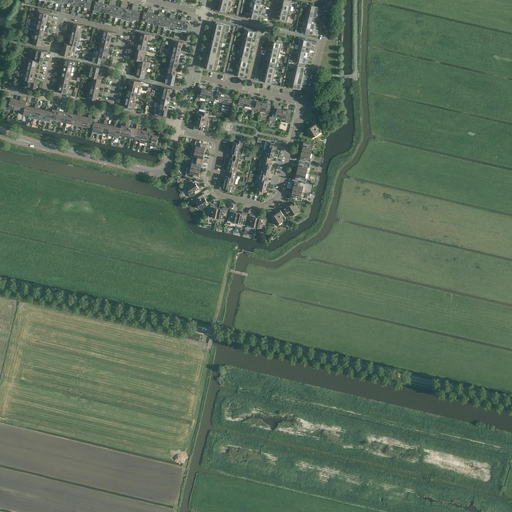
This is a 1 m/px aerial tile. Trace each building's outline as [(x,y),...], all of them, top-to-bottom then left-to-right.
[(99,11),(101,2),(95,1),(93,13),(99,14),(99,11)] [(230,12),(231,7),(220,4),(219,10),(230,12)] [(308,4),(306,10),(318,13),(319,10),(323,11),(323,8),(308,4)] [(115,17),(118,6),(112,5),(110,13),(110,16),(115,17)] [(121,19),(124,8),(118,6),(115,17),(121,19)] [(37,17),(38,17),(47,19),(49,11),(38,8),(36,17),(37,17)] [(126,21),(129,9),(124,8),(121,19),(126,21)] [(133,19),(135,10),(129,9),(126,21),(132,22),(133,19)] [(148,22),(151,9),(148,9),(147,13),(144,12),(142,20),(148,22)] [(322,13),(318,13),(306,10),(305,16),(317,18),(318,15),(321,16),(322,13)] [(159,24),(162,12),(159,11),(159,15),(155,14),(153,23),(159,24)] [(164,27),(167,17),(163,16),(164,12),(162,12),(159,24),(159,26),(164,27)] [(170,30),(173,14),(171,14),(170,18),(167,17),(164,27),(164,29),(170,30)] [(175,31),(178,20),(175,19),(176,15),(173,14),(170,30),(175,31)] [(181,29),(184,17),(182,16),(181,20),(178,20),(175,31),(181,32),(181,29)] [(321,19),(317,18),(305,16),(304,21),(316,24),(316,21),(320,22),(321,19)] [(320,25),(316,24),(304,21),(303,27),(315,29),(315,27),(319,27),(320,25)] [(216,23),(214,28),(225,31),(227,25),(216,23)] [(318,30),(315,29),(303,27),(301,32),(313,35),(314,32),(318,33),(318,30)] [(224,36),(225,31),(214,28),(213,34),(224,36)] [(116,35),(116,33),(102,29),(100,35),(111,38),(112,34),(116,35)] [(140,34),(139,38),(148,40),(150,40),(152,35),(137,31),(137,33),(140,34)] [(223,42),(224,36),(213,34),(212,39),(223,42)] [(111,41),(111,38),(100,35),(99,40),(101,41),(110,43),(110,44),(112,45),(112,42),(111,41)] [(42,44),(43,40),(33,38),(32,44),(45,47),(45,45),(42,44)] [(299,44),(301,45),(311,47),(311,44),(315,45),(316,42),(300,38),(299,44)] [(222,48),(223,42),(212,39),(210,45),(222,48)] [(149,46),(147,45),(138,43),(138,42),(137,41),(136,44),(138,44),(137,48),(146,50),(148,51),(149,46)] [(76,51),(77,46),(74,46),(74,45),(65,43),(64,47),(64,49),(76,51)] [(314,48),(311,47),(301,45),(299,44),(297,50),(309,53),(309,52),(310,50),(314,51),(314,48)] [(109,48),(100,46),(98,45),(97,51),(108,53),(107,55),(109,55),(110,52),(108,52),(109,48)] [(220,53),(222,48),(210,45),(209,51),(220,53)] [(74,57),(76,51),(64,49),(64,47),(62,47),(62,50),(63,50),(62,54),(74,57)] [(48,52),(47,52),(34,48),(32,54),(44,57),(45,53),(48,54),(48,52)] [(313,53),(309,52),(309,53),(297,50),(296,55),(308,58),(309,55),(312,56),(313,53)] [(219,59),(220,53),(209,51),(208,56),(219,59)] [(143,61),(145,56),(136,54),(136,52),(134,52),(134,55),(135,55),(134,59),(143,61)] [(312,59),(308,58),(296,55),(295,61),(299,62),(298,64),(305,65),(305,63),(307,64),(307,61),(311,62),(312,59)] [(218,64),(219,59),(208,56),(207,62),(218,64)] [(150,62),(143,61),(134,59),(134,61),(139,62),(138,65),(147,67),(149,68),(150,62)] [(178,67),(179,63),(169,61),(168,67),(177,69),(177,70),(179,71),(179,68),(178,67)] [(216,70),(218,64),(207,62),(205,68),(216,70)] [(71,72),(73,67),(64,64),(64,63),(62,63),(62,65),(63,66),(62,70),(71,72)] [(87,70),(89,70),(98,73),(100,67),(88,64),(87,70)] [(294,64),(293,70),(305,73),(305,70),(309,71),(310,68),(294,64)] [(98,75),(98,73),(89,70),(87,70),(86,75),(93,77),(102,79),(102,76),(98,75)] [(308,73),(305,73),(293,70),(291,76),(303,78),(304,75),(308,76),(308,73)] [(175,78),(176,74),(167,72),(165,83),(174,85),(175,81),(178,81),(179,79),(175,78)] [(33,79),(34,76),(24,74),(22,80),(27,81),(28,81),(29,81),(38,83),(38,80),(33,79)] [(307,79),(303,78),(291,76),(290,81),(302,84),(303,81),(306,82),(307,79)] [(101,83),(102,79),(93,77),(92,82),(101,84),(100,86),(102,86),(103,83),(101,83)] [(132,79),(131,85),(141,87),(142,86),(140,85),(141,81),(132,79)] [(306,85),(302,84),(290,81),(289,87),(301,90),(301,87),(305,87),(306,85)] [(161,86),(160,92),(171,94),(171,96),(173,96),(173,93),(172,93),(173,89),(161,86)] [(99,93),(99,89),(90,87),(89,93),(98,95),(98,96),(100,96),(100,94),(99,93)] [(206,99),(208,90),(202,88),(202,89),(199,88),(196,99),(197,99),(200,100),(200,98),(206,99)] [(137,97),(138,92),(136,92),(130,90),(127,89),(126,93),(126,95),(135,97),(137,97)] [(214,100),(216,93),(213,93),(214,91),(208,90),(206,99),(211,100),(212,100),(214,100)] [(223,103),(225,93),(219,92),(219,93),(216,92),(216,93),(214,100),(214,103),(215,103),(217,103),(217,101),(223,103)] [(134,102),(135,97),(126,95),(126,93),(125,93),(124,96),(126,96),(125,100),(134,102)] [(231,95),(225,93),(223,103),(222,105),(231,107),(233,96),(230,95),(231,95)] [(14,110),(16,99),(7,97),(4,107),(14,110)] [(243,108),(246,98),(240,97),(239,99),(236,98),(235,105),(235,106),(235,105),(239,106),(243,108)] [(21,100),(23,101),(23,99),(20,98),(20,100),(16,99),(14,110),(19,111),(21,100)] [(252,109),(254,102),(254,101),(251,100),(246,98),(243,108),(249,109),(249,108),(252,109)] [(136,103),(134,102),(125,100),(124,104),(120,103),(120,105),(131,107),(130,109),(134,110),(136,103)] [(260,111),(263,102),(257,101),(256,103),(254,102),(252,109),(255,110),(260,111)] [(268,104),(263,102),(260,111),(266,113),(265,115),(269,115),(271,105),(268,104)] [(36,107),(38,108),(38,106),(35,105),(35,107),(31,106),(29,115),(29,117),(34,119),(36,107)] [(281,119),(283,110),(278,108),(278,107),(274,106),(272,117),(272,116),(275,117),(281,119)] [(47,110),(48,110),(49,108),(46,108),(45,109),(42,109),(39,120),(44,121),(47,110)] [(58,110),(60,110),(60,109),(57,108),(57,110),(53,109),(52,111),(50,119),(51,119),(56,121),(58,110)] [(166,118),(168,110),(157,108),(155,116),(166,118)] [(288,111),(283,110),(281,119),(286,120),(286,122),(289,123),(292,110),(288,109),(288,111)] [(69,112),(70,113),(71,111),(68,110),(67,112),(63,111),(61,122),(66,123),(69,112)] [(196,116),(198,117),(197,119),(207,122),(208,116),(207,116),(208,113),(209,113),(198,110),(196,116)] [(79,115),(81,115),(81,114),(78,113),(78,115),(74,114),(72,124),(77,125),(79,115)] [(90,117),(91,118),(92,116),(89,115),(88,117),(84,116),(82,127),(87,128),(90,117)] [(97,133),(100,122),(97,121),(98,118),(95,117),(95,119),(93,129),(92,132),(97,133)] [(209,122),(207,122),(197,119),(197,122),(195,122),(194,128),(207,131),(209,122)] [(105,123),(107,124),(107,122),(104,121),(104,123),(100,122),(97,133),(103,135),(103,132),(105,123)] [(313,125),(311,126),(306,129),(312,138),(321,132),(316,122),(313,124),(313,125)] [(116,126),(117,126),(118,124),(115,124),(114,125),(110,125),(108,134),(114,135),(116,126)] [(127,126),(128,126),(129,125),(126,124),(126,126),(121,125),(121,127),(119,135),(125,136),(127,126)] [(138,128),(139,129),(139,127),(137,126),(136,128),(132,127),(130,138),(135,139),(138,128)] [(148,131),(150,131),(150,129),(147,129),(147,131),(143,130),(140,140),(140,143),(145,144),(146,141),(148,131)] [(163,137),(153,134),(151,143),(150,145),(160,148),(162,140),(163,137)] [(243,141),(241,140),(241,138),(237,137),(235,142),(233,142),(232,147),(241,150),(243,144),(242,144),(243,141)] [(195,150),(204,153),(204,152),(205,147),(207,148),(208,144),(195,141),(194,145),(196,145),(195,150)] [(263,149),(265,150),(275,152),(276,146),(274,146),(275,143),(265,141),(263,149)] [(302,150),(301,151),(311,153),(311,152),(313,144),(302,142),(301,145),(303,145),(302,150)] [(243,150),(241,150),(232,147),(231,153),(233,154),(232,156),(241,158),(243,150)] [(273,158),(275,152),(265,150),(263,149),(261,158),(264,159),(271,160),(271,157),(273,158)] [(204,153),(195,150),(194,151),(195,151),(193,159),(204,161),(204,158),(203,158),(204,153)] [(311,153),(301,151),(300,156),(299,156),(298,159),(310,162),(311,158),(310,158),(311,153)] [(240,162),(241,158),(232,156),(231,159),(230,159),(228,164),(237,166),(239,161),(240,162)] [(203,165),(204,161),(193,159),(191,167),(200,170),(201,169),(200,169),(202,164),(203,165)] [(270,163),(271,160),(264,159),(263,161),(261,167),(271,169),(272,163),(270,163)] [(297,170),(307,172),(309,173),(310,168),(309,167),(310,164),(298,161),(297,165),(298,165),(297,170)] [(236,172),(237,166),(228,164),(227,170),(229,171),(228,173),(236,175),(237,172),(236,172)] [(200,170),(191,167),(191,168),(189,176),(200,179),(201,175),(199,175),(200,170)] [(269,175),(271,169),(261,167),(260,173),(261,173),(260,175),(267,177),(267,174),(269,175)] [(307,173),(307,172),(297,170),(297,171),(296,175),(294,175),(294,178),(306,181),(307,178),(305,178),(306,173),(307,173)] [(238,175),(236,175),(228,173),(228,176),(226,176),(224,181),(233,183),(235,184),(236,178),(237,179),(238,175)] [(266,180),(267,177),(260,175),(259,178),(257,184),(267,186),(268,180),(266,180)] [(199,187),(198,186),(194,180),(192,182),(192,180),(191,180),(185,183),(188,188),(185,189),(190,197),(202,190),(200,187),(199,187)] [(232,189),(233,183),(224,181),(223,187),(225,187),(224,190),(231,192),(232,189)] [(307,184),(304,183),(293,181),(292,184),(294,184),(293,189),(292,189),(292,190),(302,192),(305,193),(307,184)] [(265,192),(267,186),(257,184),(256,190),(257,190),(256,192),(255,193),(263,194),(263,191),(265,192)] [(302,192),(292,190),(291,195),(290,195),(289,198),(301,201),(302,197),(301,197),(302,192)] [(206,196),(204,193),(194,199),(201,209),(209,204),(205,197),(206,196)] [(286,205),(283,207),(289,217),(299,210),(294,202),(287,206),(286,205)] [(216,220),(217,217),(219,208),(214,207),(214,205),(211,204),(210,206),(209,205),(205,212),(209,213),(208,218),(216,220)] [(220,208),(219,208),(217,217),(226,219),(228,208),(225,208),(224,209),(220,208)] [(236,225),(239,212),(238,212),(233,211),(234,210),(230,209),(227,222),(236,225)] [(286,219),(280,209),(277,211),(278,212),(271,217),(272,218),(270,219),(272,222),(273,221),(276,225),(286,219)] [(239,212),(236,225),(241,226),(241,224),(245,225),(248,213),(244,212),(244,214),(239,212)] [(256,226),(258,217),(253,216),(253,214),(250,213),(247,226),(250,227),(251,225),(256,226),(255,226),(256,226)] [(259,217),(258,217),(256,226),(256,227),(256,226),(261,228),(261,229),(264,230),(267,217),(264,217),(263,218),(259,217)]
